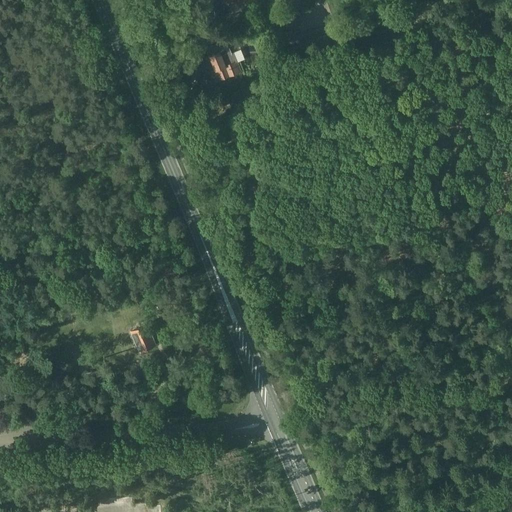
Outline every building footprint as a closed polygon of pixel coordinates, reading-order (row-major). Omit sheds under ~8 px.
[(342,28),(331,0),(323,0),(336,31),(342,28)] [(280,16),(290,13),(287,1),(268,5),(270,15),(279,13),(280,16)] [(216,2),(199,6),(202,17),(219,12),(216,2)] [(324,26),(294,35),(293,30),(286,32),(289,44),(296,41),(298,49),(328,40),(324,26)] [(205,48),(208,55),(213,69),(211,70),(215,82),(241,71),(233,52),(231,53),(229,47),(225,40),(205,48)] [(232,46),(236,53),(241,51),(237,43),(232,46)] [(365,94),(341,93),(341,106),(365,107),(365,94)] [(295,114),(267,115),(267,130),(296,129),(295,114)] [(67,296),(62,283),(55,286),(51,288),(51,289),(48,291),(52,302),(67,296)] [(89,302),(91,309),(113,304),(111,297),(89,302)] [(135,350),(139,349),(140,350),(155,343),(146,322),(130,329),(136,343),(133,344),(135,350)] [(101,375),(112,375),(111,366),(101,367),(101,369),(98,369),(98,374),(101,374),(101,375)] [(97,371),(85,372),(86,381),(98,379),(97,371)]
